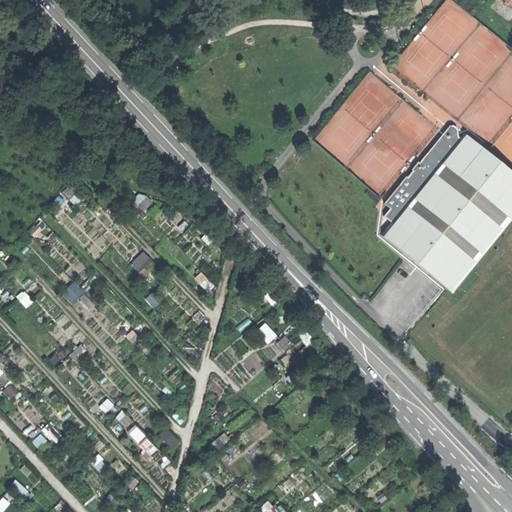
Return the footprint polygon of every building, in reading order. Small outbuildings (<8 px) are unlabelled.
[(454,293),(511,221),(511,172),(452,124),(447,130),(386,205),(391,208),(384,217),(392,223),(382,235),(454,293)] [(132,264),(139,271),(151,259),(144,252),(132,264)] [(202,272),(196,277),(208,291),(214,285),(202,272)] [(72,303),(84,291),(74,281),(62,293),(72,303)] [(261,328),(271,340),(277,335),(266,323),(261,328)] [(145,435),(138,427),(132,433),(138,440),(145,435)] [(17,479),(12,484),(20,494),(25,489),(17,479)] [(0,511),(10,502),(4,497),(0,501),(0,511)]
